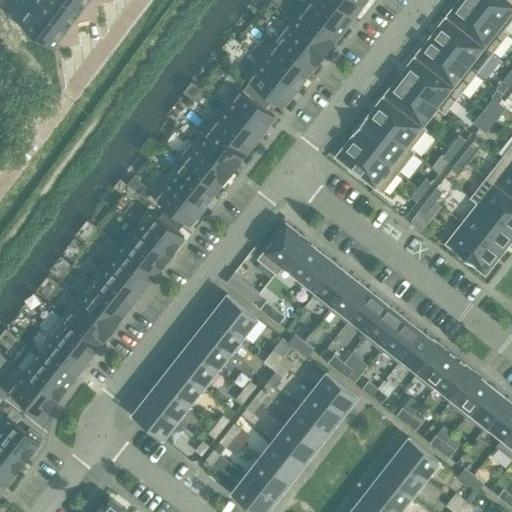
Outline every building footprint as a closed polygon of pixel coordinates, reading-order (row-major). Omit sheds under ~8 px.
[(68,0),(36,0),(34,3),(67,28),(81,9),(68,0)] [(68,0),(81,9),(87,0),(68,0)] [(332,0),(314,0),(307,9),(339,34),(353,16),(332,0)] [(332,0),(353,16),(365,0),(332,0)] [(446,15),(445,16),(492,53),(508,32),(504,29),(504,30),(465,0),(458,0),(447,16),(446,15)] [(511,3),(507,0),(465,0),(504,30),(504,29),(511,19),(511,3)] [(34,3),(20,22),(52,47),(67,28),(34,3)] [(302,3),(286,23),(288,24),(288,23),(324,52),(339,34),(307,9),(307,8),(302,3)] [(445,18),(430,36),(476,73),(492,53),(445,16),(444,17),(445,18)] [(275,41),(274,41),(310,70),(324,52),(288,23),(288,24),(275,41)] [(414,54),(414,55),(461,93),(476,73),(430,36),(415,55),(414,54)] [(273,39),(259,58),(296,87),(310,70),(274,41),(275,41),(273,39)] [(414,57),(399,76),(438,107),(437,107),(445,113),(461,93),(414,55),(413,56),(414,57)] [(259,58),(244,77),(281,106),(296,87),(259,58)] [(511,68),(511,69),(502,81),(508,86),(511,80),(511,68)] [(399,76),(383,96),(422,126),(423,125),(438,107),(399,76)] [(236,86),(222,104),(259,134),(274,115),(236,86)] [(383,97),(368,116),(410,149),(411,148),(426,128),(423,125),(422,126),(383,96),(382,95),(382,96),(383,97)] [(493,97),(483,110),(489,115),(499,102),(493,97)] [(499,102),(489,115),(495,120),(505,107),(499,102)] [(222,104),(208,122),(245,152),(259,134),(222,104)] [(483,110),(473,123),(479,127),(489,115),(483,110)] [(366,115),(352,134),(353,135),(352,135),(398,172),(415,151),(411,148),(410,149),(368,116),(367,116),(366,115)] [(489,115),(479,127),(485,132),(495,120),(489,115)] [(208,122),(194,140),(231,170),(245,152),(208,122)] [(352,135),(336,156),(351,168),(349,169),(358,176),(360,175),(382,192),(398,172),(352,135)] [(459,135),(449,148),(455,152),(465,140),(459,135)] [(194,140),(179,158),(217,188),(231,170),(194,140)] [(511,143),(502,157),(511,165),(511,143)] [(470,144),(460,157),(466,161),(476,149),(470,144)] [(449,148),(442,157),(448,162),(455,152),(449,148)] [(460,157),(450,169),(457,174),(466,161),(460,157)] [(511,165),(502,157),(486,177),(511,197),(511,165)] [(179,158),(165,177),(170,181),(172,180),(204,205),(217,188),(179,158)] [(511,197),(486,177),(470,197),(477,203),(478,202),(511,229),(511,197)] [(425,178),(418,187),(424,192),(431,183),(425,178)] [(143,186),(135,179),(130,185),(138,192),(143,186)] [(172,180),(157,200),(188,224),(204,205),(172,180)] [(418,187),(411,197),(417,202),(424,192),(418,187)] [(436,187),(429,196),(435,201),(443,192),(436,187)] [(429,196),(419,209),(425,213),(435,201),(429,196)] [(477,203),(462,222),(501,253),(511,238),(511,229),(478,202),(477,203)] [(138,229),(137,230),(169,255),(184,236),(152,211),(138,229)] [(462,222),(446,243),(456,251),(455,252),(460,256),(468,263),(469,263),(474,267),(475,265),(485,273),(501,253),(462,222)] [(286,223),(258,258),(277,273),(283,266),(282,265),(304,237),(286,223)] [(120,244),(119,245),(155,273),(169,255),(137,230),(138,229),(134,226),(120,244)] [(304,237),(282,265),(283,266),(299,278),(321,250),(304,237)] [(118,243),(103,261),(141,291),(155,273),(119,245),(120,244),(118,243)] [(321,250),(299,278),(315,291),(316,292),(338,264),(321,250)] [(103,261),(89,279),(127,309),(141,291),(103,261)] [(315,291),(312,295),(330,309),(355,277),(338,264),(316,292),(315,291)] [(355,277),(330,309),(348,323),(351,319),(350,318),(372,290),(355,277)] [(89,279),(75,297),(113,327),(127,309),(89,279)] [(252,287),(244,296),(252,302),(260,293),(252,287)] [(372,290),(350,318),(351,319),(366,331),(367,332),(389,304),(372,290)] [(227,294),(213,311),(243,335),(257,317),(227,294)] [(75,297),(61,316),(66,320),(67,319),(67,320),(99,345),(113,327),(75,297)] [(266,301),(260,309),(269,316),(275,308),(266,301)] [(366,331),(363,335),(381,349),(406,317),(389,304),(367,332),(366,331)] [(275,308),(269,316),(279,323),(285,316),(275,308)] [(213,311),(200,328),(230,352),(243,335),(213,311)] [(406,317),(381,349),(398,363),(402,359),(401,358),(423,330),(406,317)] [(67,320),(53,338),(85,362),(99,345),(67,320)] [(200,328),(186,345),(216,369),(230,352),(200,328)] [(423,330),(401,358),(402,359),(417,371),(418,372),(440,344),(423,330)] [(295,334),(288,342),(292,345),(298,349),(304,341),(295,334)] [(53,338),(39,356),(70,380),(85,362),(53,338)] [(304,341),(298,349),(301,352),(307,357),(313,349),(304,341)] [(417,371),(414,375),(432,390),(435,386),(435,385),(457,357),(440,344),(418,372),(417,371)] [(186,345),(173,362),(203,386),(216,369),(186,345)] [(283,356),(273,348),(268,355),(278,362),(283,356)] [(29,350),(17,366),(19,368),(25,372),(24,373),(56,398),(70,380),(39,356),(38,355),(37,357),(29,350)] [(334,354),(328,362),(337,369),(343,362),(334,354)] [(278,362),(268,355),(263,361),(270,367),(273,369),(278,362)] [(293,363),(283,356),(278,362),(287,370),(293,363)] [(457,357),(435,385),(435,386),(451,398),(452,399),(474,371),(457,357)] [(173,362),(160,379),(190,403),(203,386),(173,362)] [(287,370),(278,362),(273,369),(275,371),(282,377),(287,370)] [(343,362),(337,369),(346,377),(353,369),(343,362)] [(19,368),(4,387),(11,393),(9,396),(19,405),(22,402),(41,417),(56,398),(24,373),(25,372),(19,368)] [(451,398),(448,402),(466,416),(491,384),(474,371),(452,399),(451,398)] [(326,372),(312,390),(342,413),(357,395),(326,372)] [(160,379),(146,396),(176,420),(190,403),(160,379)] [(250,380),(242,389),(249,394),(256,385),(250,380)] [(368,380),(362,389),(365,391),(371,396),(378,388),(368,380)] [(491,384),(466,416),(483,430),(486,426),(486,425),(508,397),(491,384)] [(378,388),(371,396),(380,403),(387,395),(378,388)] [(242,389),(235,399),(241,404),(249,394),(242,389)] [(261,389),(254,398),(260,403),(267,394),(261,389)] [(312,390),(299,407),(329,430),(342,413),(312,390)] [(139,406),(132,414),(136,417),(162,438),(176,420),(146,396),(139,406)] [(511,400),(508,397),(486,425),(486,426),(502,438),(503,439),(511,426),(511,400)] [(254,398),(246,407),(253,412),(260,403),(254,398)] [(299,407),(286,424),(316,447),(329,430),(299,407)] [(402,407),(396,415),(405,423),(412,414),(402,407)] [(223,414),(216,423),(222,428),(229,419),(223,414)] [(412,414),(405,423),(411,428),(414,430),(421,422),(412,414)] [(7,415),(0,424),(0,439),(25,460),(40,441),(38,439),(40,436),(29,428),(27,431),(7,415)] [(216,423),(208,433),(215,438),(222,428),(216,423)] [(234,423),(227,432),(233,437),(240,428),(234,423)] [(286,424),(272,441),(302,464),(316,447),(286,424)] [(502,438),(496,446),(511,458),(511,426),(503,439),(502,438)] [(227,432),(219,441),(226,446),(233,437),(227,432)] [(436,434),(429,442),(439,450),(445,442),(436,434)] [(409,437),(395,455),(425,478),(439,461),(409,437)] [(0,468),(11,477),(25,460),(0,439),(0,468)] [(202,440),(195,450),(201,454),(209,445),(202,440)] [(272,441),(259,458),(289,481),(302,464),(272,441)] [(445,442),(439,450),(448,457),(454,449),(445,442)] [(213,449),(206,458),(212,463),(220,454),(213,449)] [(395,455),(381,472),(412,495),(425,478),(395,455)] [(259,458),(246,474),(276,498),(289,481),(259,458)] [(0,491),(11,477),(0,468),(0,491)] [(464,468),(458,476),(465,481),(468,483),(474,475),(464,468)] [(381,472),(368,489),(397,511),(398,511),(412,495),(381,472)] [(246,474),(232,492),(256,511),(264,511),(276,498),(246,474)] [(474,475),(468,483),(474,488),(477,490),(483,483),(474,475)] [(468,483),(465,481),(460,487),(469,494),(474,488),(468,483)] [(511,494),(503,488),(497,496),(507,503),(511,496),(511,494)] [(397,511),(368,489),(355,505),(362,511),(397,511)] [(465,499),(455,492),(450,498),(460,506),(465,499)] [(128,511),(111,498),(102,509),(100,508),(97,511),(128,511)] [(450,498),(445,505),(452,511),(454,511),(455,511),(460,506),(450,498)] [(465,499),(460,506),(467,511),(470,511),(475,507),(465,499)]
